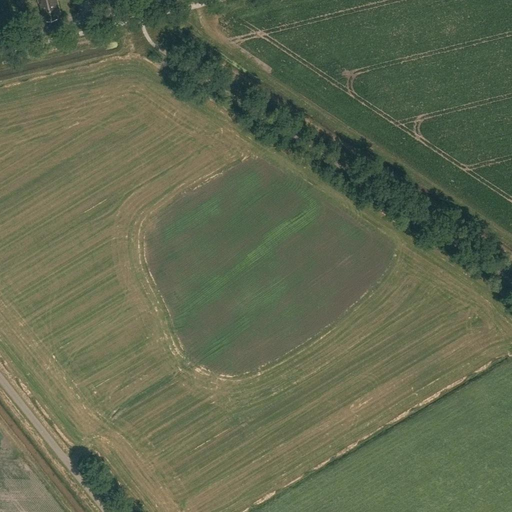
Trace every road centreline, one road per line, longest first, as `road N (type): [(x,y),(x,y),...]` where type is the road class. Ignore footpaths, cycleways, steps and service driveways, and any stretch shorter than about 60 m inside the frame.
road 1 (unclassified): [(106,511),(0,377)]
road 2 (tertiary): [(158,0),(0,39)]
